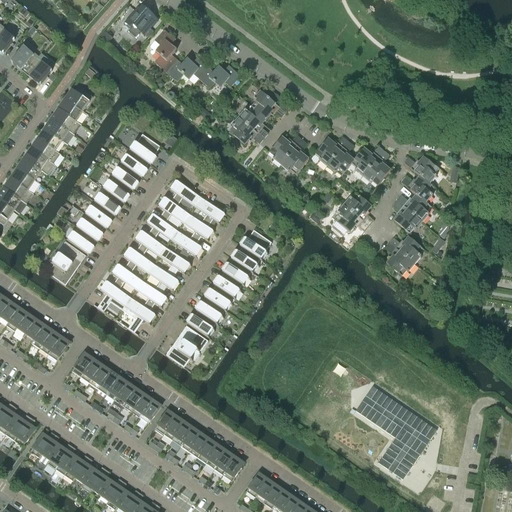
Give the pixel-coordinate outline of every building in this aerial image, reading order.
[(144,37),(156,23),(148,16),(150,14),(141,7),(139,10),(137,9),(124,25),(131,30),(128,33),(136,40),(140,34),(144,37)] [(1,27),(0,28),(0,54),(1,56),(14,40),(8,35),(10,34),(1,27)] [(166,75),(177,62),(171,57),(176,51),(171,47),(175,41),(164,32),(155,42),(161,46),(155,53),(160,58),(154,65),(166,75)] [(98,40),(105,46),(112,39),(105,33),(98,40)] [(10,63),(25,75),(41,55),(38,58),(31,51),(29,53),(23,48),(10,63)] [(63,56),(68,60),(72,55),(67,50),(63,56)] [(46,67),(47,65),(50,62),(41,55),(25,75),(39,87),(52,72),(46,67)] [(177,62),(166,75),(177,84),(183,77),(188,82),(193,77),(198,81),(208,70),(197,60),(192,65),(187,61),(182,66),(177,62)] [(208,70),(198,81),(210,91),(215,85),(220,90),(224,84),(230,89),(240,77),(229,68),(224,73),(218,69),(214,74),(208,70)] [(65,101),(82,113),(89,103),(92,98),(77,88),(74,92),(72,91),(65,101)] [(251,108),(266,121),(273,114),(280,120),(290,108),(271,92),(266,98),(260,94),(253,102),(255,104),(251,108)] [(82,113),(65,101),(58,111),(76,123),(82,113)] [(238,120),(263,141),(268,135),(260,129),(266,121),(251,108),(247,113),(245,112),(238,120)] [(76,123),(58,111),(51,121),(73,136),(80,126),(76,123)] [(263,141),(238,120),(231,128),(233,129),(229,135),(244,148),(251,140),(259,146),(263,141)] [(51,121),(44,131),(62,143),(67,146),(73,136),(51,121)] [(62,143),(44,131),(37,140),(55,153),(62,143)] [(134,143),(129,151),(151,166),(156,158),(154,157),(160,148),(142,136),(136,145),(134,143)] [(281,167),(302,142),(296,137),(290,145),(282,139),(269,154),(274,158),(272,160),(281,167)] [(326,168),(347,143),(342,139),(335,147),(328,140),(315,156),(319,160),(318,162),(326,168)] [(55,153),(37,140),(31,150),(53,166),(60,156),(55,153)] [(302,142),(281,167),(289,174),(290,172),(295,176),(308,161),(300,154),(307,146),(302,142)] [(347,143),(326,168),(334,175),(336,173),(341,178),(351,166),(350,165),(353,162),(346,156),(352,148),(347,143)] [(362,178),(383,152),(378,148),(372,156),(363,149),(353,162),(350,165),(351,166),(355,169),(354,171),(362,178)] [(31,150),(24,160),(41,172),(47,176),(54,166),(53,166),(31,150)] [(151,166),(129,151),(130,153),(127,157),(125,156),(120,164),(142,179),(147,171),(145,170),(148,165),(150,166),(151,166)] [(383,152),(362,178),(370,185),(372,183),(377,187),(390,172),(382,165),(389,157),(383,152)] [(411,171),(434,190),(435,190),(429,185),(436,178),(433,176),(438,171),(423,159),(416,167),(408,160),(404,165),(411,172),(411,171)] [(41,172),(24,160),(17,170),(35,182),(41,172)] [(142,179),(120,164),(121,165),(118,170),(116,169),(111,177),(133,192),(138,184),(136,183),(139,178),(142,179)] [(456,184),(459,170),(452,169),(450,183),(456,184)] [(35,182),(17,170),(10,180),(28,192),(35,182)] [(408,190),(431,209),(426,204),(432,197),(430,195),(434,190),(411,171),(411,172),(419,178),(413,185),(405,178),(400,184),(407,190),(408,190)] [(133,192),(111,177),(113,178),(109,183),(108,182),(102,190),(124,205),(129,197),(127,195),(131,191),(133,192)] [(26,205),(33,195),(28,192),(10,180),(3,190),(26,205)] [(194,208),(200,199),(177,183),(171,192),(176,195),(170,203),(177,208),(182,200),(194,208)] [(3,190),(0,194),(0,202),(14,212),(20,215),(26,206),(26,205),(3,190)] [(124,205),(102,190),(104,191),(101,196),(99,195),(93,202),(115,218),(121,210),(118,208),(122,204),(124,205)] [(397,203),(422,224),(429,216),(427,214),(431,209),(408,190),(407,190),(415,197),(409,204),(401,197),(397,203)] [(343,207),(368,228),(373,223),(365,216),(371,209),(356,195),(352,200),(350,199),(343,207)] [(200,199),(194,208),(206,216),(201,224),(207,229),(213,221),(218,224),(224,215),(200,199)] [(189,216),(177,208),(170,203),(165,200),(159,209),(164,212),(159,220),(165,224),(170,216),(182,225),(189,216)] [(14,212),(0,202),(0,224),(4,227),(7,222),(14,212)] [(115,218),(93,202),(93,203),(95,204),(92,209),(90,207),(84,215),(106,230),(112,223),(110,221),(113,216),(115,218)] [(422,224),(397,203),(392,208),(400,215),(394,223),(409,236),(413,230),(415,232),(422,224)] [(368,228),(343,207),(342,205),(331,218),(334,221),(334,222),(349,235),(356,226),(364,233),(368,228)] [(106,230),(84,215),(84,216),(86,217),(83,222),(81,220),(76,228),(97,243),(103,235),(101,234),(104,229),(106,231),(106,230)] [(177,233),(165,224),(159,220),(154,216),(147,225),(152,229),(147,236),(147,237),(153,241),(159,233),(171,242),(177,233)] [(201,224),(189,216),(182,225),(195,233),(189,241),(196,246),(196,245),(201,238),(206,241),(212,232),(207,229),(201,224)] [(88,256),(97,243),(76,228),(75,228),(77,230),(74,234),(72,233),(67,241),(88,256)] [(240,247),(262,262),(267,254),(265,253),(271,244),(253,232),(247,240),(245,239),(240,247)] [(165,250),(153,241),(147,237),(147,236),(142,233),(136,242),(141,246),(135,253),(135,254),(142,258),(147,250),(159,258),(165,250)] [(189,241),(177,233),(171,242),(183,250),(178,258),(184,262),(190,254),(194,258),(201,249),(196,245),(196,246),(189,241)] [(389,245),(414,266),(421,258),(419,256),(423,251),(408,238),(402,246),(393,239),(389,245)] [(86,257),(76,251),(68,245),(47,275),(65,287),(86,257)] [(414,266),(389,245),(384,250),(392,257),(386,265),(402,278),(406,273),(408,274),(414,266)] [(262,262),(240,247),(242,249),(238,253),(236,252),(231,260),(253,275),(258,267),(256,266),(260,261),(261,262),(262,262)] [(154,266),(142,258),(135,254),(135,253),(131,250),(124,259),(129,262),(124,270),(130,275),(136,267),(148,275),(154,266)] [(178,258),(165,250),(159,258),(171,267),(166,275),(172,279),(173,279),(178,271),(183,275),(189,266),(184,262),(178,258)] [(253,275),(231,260),(233,261),(229,266),(227,265),(222,272),(244,288),(249,280),(247,278),(251,274),(253,275)] [(166,275),(154,266),(148,275),(160,283),(154,291),(161,296),(166,288),(171,291),(178,282),(173,279),(172,279),(166,275)] [(142,283),(130,275),(124,270),(119,267),(113,276),(118,279),(112,287),(119,292),(124,284),(136,292),(142,283)] [(244,288),(222,272),(222,273),(224,274),(221,279),(219,277),(213,285),(235,300),(240,293),(239,291),(242,287),(244,288)] [(131,300),(119,292),(112,287),(107,283),(101,292),(106,296),(97,309),(104,314),(110,304),(122,312),(131,300)] [(154,291),(142,283),(136,292),(148,300),(143,308),(149,313),(149,312),(155,305),(160,308),(166,299),(161,296),(154,291)] [(235,300),(213,285),(213,286),(215,287),(212,292),(210,290),(204,298),(226,313),(231,305),(230,304),(233,299),(235,301),(235,300)] [(2,297),(0,299),(0,317),(10,303),(2,297)] [(226,313),(204,298),(206,300),(203,305),(201,303),(195,311),(217,326),(223,318),(221,317),(224,312),(226,313)] [(143,308),(131,300),(122,312),(134,320),(127,330),(134,335),(143,322),(148,325),(154,316),(149,312),(149,313),(143,308)] [(10,303),(0,317),(0,318),(0,319),(8,324),(6,327),(19,309),(10,303)] [(19,309),(6,327),(14,333),(27,315),(19,309)] [(217,326),(195,311),(197,313),(194,317),(192,316),(186,324),(208,339),(214,331),(212,330),(215,325),(217,326)] [(27,315),(14,333),(23,339),(36,321),(27,315)] [(36,321),(23,339),(25,336),(33,341),(31,345),(44,326),(36,321)] [(44,326),(31,345),(40,351),(52,332),(44,326)] [(186,327),(182,333),(166,357),(184,369),(189,361),(194,364),(194,363),(193,363),(194,362),(195,362),(199,355),(198,355),(199,353),(200,354),(201,354),(199,353),(200,352),(201,353),(208,342),(186,327)] [(52,332),(40,351),(48,356),(61,338),(52,332)] [(61,338),(48,356),(57,363),(70,344),(61,338)] [(81,379),(93,360),(84,354),(72,373),(81,379)] [(93,360),(81,379),(89,385),(102,366),(93,360)] [(102,366),(89,385),(97,390),(110,372),(102,366)] [(110,372),(97,390),(106,396),(118,378),(110,372)] [(118,378),(106,396),(106,397),(108,393),(116,399),(114,402),(127,384),(118,378)] [(127,384),(114,402),(123,408),(135,389),(127,384)] [(378,464),(403,481),(437,432),(372,387),(355,412),(395,439),(378,464)] [(135,389),(123,408),(131,414),(144,395),(135,389)] [(144,395),(131,414),(134,411),(141,416),(139,419),(152,401),(144,395)] [(152,401),(139,419),(148,426),(161,407),(152,401)] [(0,426),(13,407),(9,405),(5,409),(1,406),(0,408),(0,426)] [(5,436),(18,418),(14,415),(17,410),(13,407),(0,426),(0,428),(7,433),(5,436)] [(164,436),(176,418),(168,412),(155,430),(164,436)] [(14,442),(30,419),(26,416),(22,421),(18,418),(5,436),(14,442)] [(172,442),(185,424),(176,418),(164,436),(172,442)] [(30,419),(14,442),(23,448),(35,430),(31,427),(34,421),(30,419)] [(180,448),(193,429),(185,424),(172,442),(180,448)] [(189,454),(202,435),(193,429),(180,448),(189,454)] [(41,457),(55,436),(51,433),(47,438),(43,435),(32,451),(30,454),(39,460),(41,457)] [(197,459),(210,441),(202,435),(189,454),(197,459)] [(47,465),(60,447),(56,444),(59,439),(55,436),(41,457),(49,462),(47,465)] [(206,465),(218,447),(210,441),(197,459),(206,465)] [(56,471),(72,448),(68,445),(64,450),(60,447),(47,465),(56,471)] [(214,471),(227,453),(218,447),(206,465),(214,471)] [(64,477),(77,458),(73,456),(76,450),(72,448),(56,471),(64,477)] [(222,477),(235,458),(227,453),(214,471),(222,477)] [(72,483),(89,459),(85,457),(81,461),(77,458),(64,477),(72,483)] [(235,458),(222,477),(223,477),(225,474),(233,480),(244,465),(235,458)] [(81,489),(93,470),(89,467),(92,462),(89,459),(72,483),(73,483),(75,480),(83,485),(80,488),(81,489)] [(89,494),(106,471),(102,468),(98,473),(93,470),(81,489),(89,494)] [(100,497),(111,482),(107,479),(110,474),(106,471),(89,494),(90,495),(92,492),(100,497)] [(255,499),(268,481),(259,475),(246,493),(255,499)] [(108,503),(122,483),(119,480),(115,485),(111,482),(100,497),(108,503)] [(268,481),(255,499),(255,500),(257,496),(265,502),(263,505),(276,487),(268,481)] [(117,509),(127,493),(123,491),(126,485),(122,483),(108,503),(106,506),(115,511),(117,509)] [(276,487),(263,505),(272,511),(284,492),(276,487)] [(126,511),(139,494),(135,492),(131,496),(127,493),(117,509),(121,511),(126,511)] [(284,492),(272,511),(273,511),(283,511),(293,498),(284,492)] [(139,511),(144,505),(140,502),(143,497),(139,494),(126,511),(139,511)] [(293,498),(283,511),(295,511),(301,504),(293,498)] [(151,511),(156,506),(152,503),(148,508),(144,505),(139,511),(151,511)]
